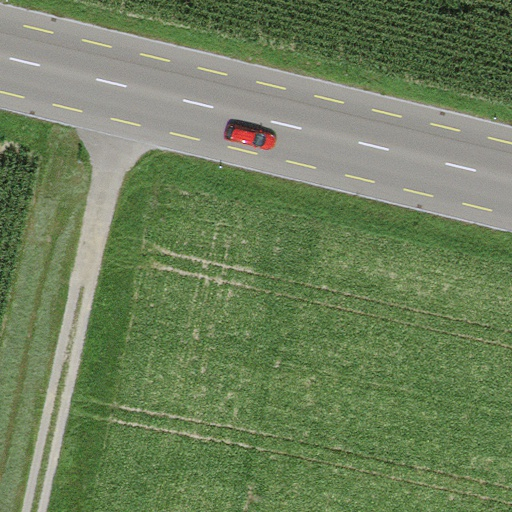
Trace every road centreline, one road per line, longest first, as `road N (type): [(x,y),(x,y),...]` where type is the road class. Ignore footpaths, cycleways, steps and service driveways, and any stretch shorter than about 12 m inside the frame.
road 1 (primary): [(0,58),(511,180)]
road 2 (track): [(138,91),(40,511)]
